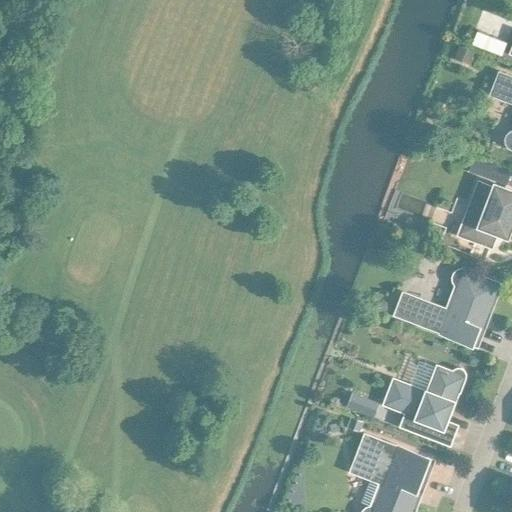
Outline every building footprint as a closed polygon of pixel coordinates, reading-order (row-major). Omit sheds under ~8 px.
[(511,51),(499,46),(494,59),(510,65),(511,59),(511,51)] [(468,56),(463,68),(478,73),(482,61),(468,56)] [(511,83),(508,82),(499,104),(511,109),(511,83)] [(511,179),(483,170),(479,181),(511,192),(511,179)] [(488,192),(469,244),(500,256),(506,240),(511,242),(511,199),(505,197),(504,198),(488,192)] [(490,326),(494,328),(506,295),(488,288),(489,285),(474,279),(470,279),(466,280),(463,283),(461,287),(461,291),(463,294),(467,297),(458,320),(412,302),(403,324),(480,354),(490,326)] [(390,306),(383,307),(379,312),(379,319),(385,323),(391,322),(396,317),(395,311),(390,306)] [(411,435),(443,447),(449,433),(450,434),(455,422),(457,423),(466,400),(468,401),(473,388),(474,384),(472,381),(469,378),(466,378),(463,380),(460,382),(446,377),(437,403),(403,390),(394,413),(416,421),(411,435)] [(362,402),(357,416),(369,421),(374,407),(362,402)] [(360,427),(357,436),(368,440),(371,432),(360,427)] [(423,511),(420,510),(436,468),(373,444),(359,481),(392,494),(384,511),(423,511)]
